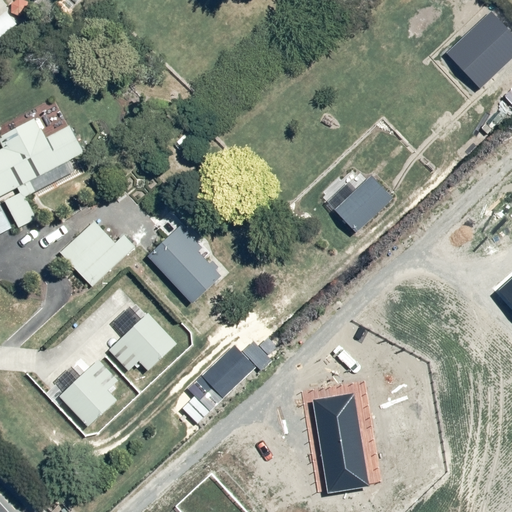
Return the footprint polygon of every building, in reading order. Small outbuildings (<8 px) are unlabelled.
[(4,12),(0,15),(0,41),(17,27),(4,12)] [(85,154),(72,126),(48,138),(38,118),(0,138),(0,140),(6,150),(0,152),(0,225),(5,234),(38,221),(19,188),(85,154)] [(327,204),(358,234),(396,201),(375,176),(358,192),(350,181),(327,204)] [(60,257),(93,288),(136,249),(124,236),(115,244),(94,222),(60,257)] [(182,226),(151,259),(193,305),(223,279),(200,253),(204,250),(182,226)] [(150,315),(111,352),(130,370),(139,362),(149,371),(179,343),(150,315)] [(181,406),(200,426),(261,370),(237,343),(186,390),(192,396),(181,406)] [(61,398),(88,427),(118,400),(111,392),(120,382),(100,362),(61,398)] [(210,438),(202,428),(191,437),(207,457),(225,442),(217,433),(210,438)] [(216,511),(196,489),(181,502),(175,495),(155,511),(216,511)]
